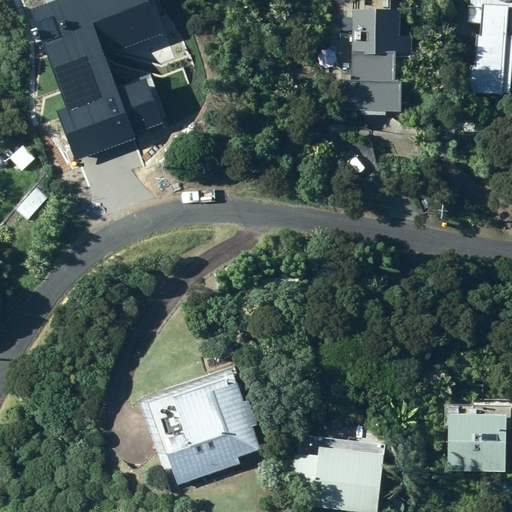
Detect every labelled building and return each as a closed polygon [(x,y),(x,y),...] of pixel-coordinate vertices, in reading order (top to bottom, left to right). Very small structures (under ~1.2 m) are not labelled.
[(142,0),(48,0),(9,16),(68,164),(157,129),(140,86),(112,97),(96,57),(156,33),(142,0)] [(339,111),(402,112),(402,81),(395,81),(395,55),(412,56),(412,36),(400,35),(400,12),(390,12),(390,0),(362,0),(363,12),(352,11),(351,81),(339,81),(339,111)] [(511,0),(468,0),(467,23),(480,24),(480,38),(477,37),(475,69),(469,69),(468,94),(503,95),(503,92),(511,93),(511,85),(511,0)] [(14,157),(30,168),(38,156),(22,145),(14,157)] [(41,185),(20,208),(32,219),(53,196),(41,185)] [(247,400),(243,402),(236,383),(227,387),(224,379),(154,404),(172,454),(167,455),(178,486),(240,463),(238,457),(260,450),(252,426),(256,424),(247,400)] [(446,471),(505,473),(506,415),(448,414),(446,471)] [(290,506),(353,511),(377,511),(384,444),(301,436),(298,455),(295,455),(290,506)]
